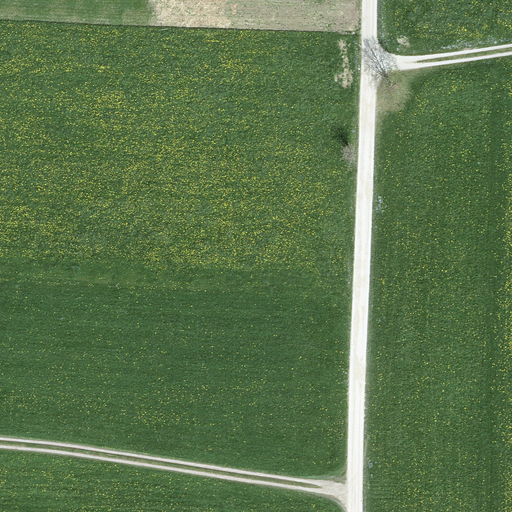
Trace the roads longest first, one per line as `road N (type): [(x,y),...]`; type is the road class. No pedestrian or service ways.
road 1 (track): [(355,494),(0,443)]
road 2 (track): [(368,64),(511,48)]
